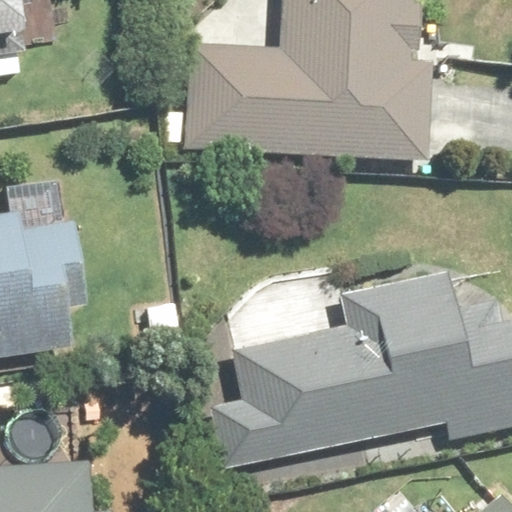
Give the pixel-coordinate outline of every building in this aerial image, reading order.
[(0,0),(0,82),(25,80),(16,0),(0,0)] [(193,48),(189,118),(162,117),(161,145),(187,146),(187,153),(429,167),(435,62),(419,61),(421,14),(416,14),(416,0),(285,0),(282,53),(193,48)] [(0,363),(72,358),(67,299),(87,297),(82,232),(62,234),(59,190),(10,194),(12,226),(0,227),(0,363)] [(511,331),(466,341),(453,283),(345,306),(350,331),(236,355),(246,405),(212,412),(224,471),(447,424),(452,444),(511,431),(511,331)] [(0,511),(93,511),(92,469),(0,471),(0,511)] [(508,511),(497,501),(484,511),(428,511),(409,491),(387,511),(508,511)]
